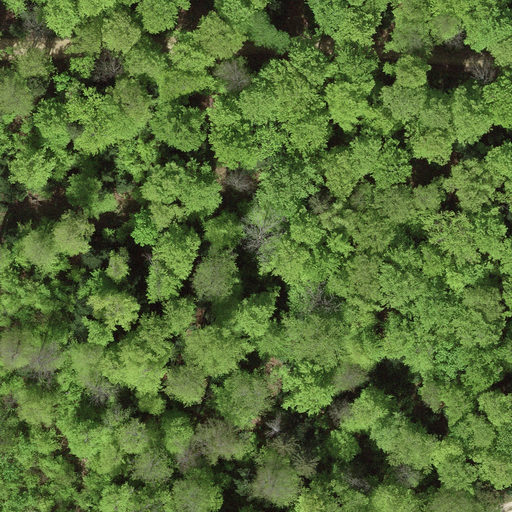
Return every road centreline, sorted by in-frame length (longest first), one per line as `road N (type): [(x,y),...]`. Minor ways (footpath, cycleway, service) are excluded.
road 1 (track): [(511,175),(381,180),(0,228)]
road 2 (track): [(0,52),(313,43),(511,67)]
